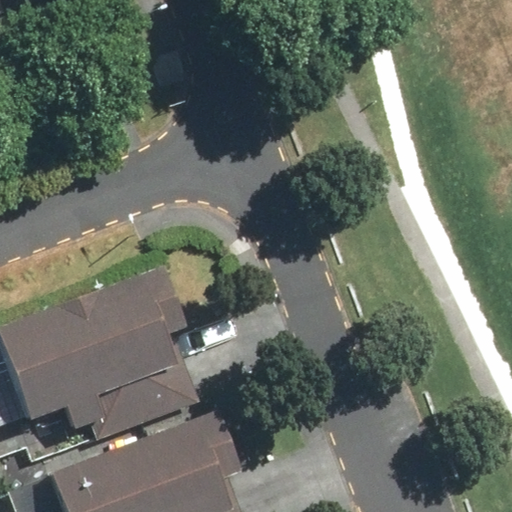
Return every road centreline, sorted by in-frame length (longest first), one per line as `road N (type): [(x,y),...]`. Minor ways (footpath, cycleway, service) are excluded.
road 1 (residential): [(382,511),(250,142)]
road 2 (residential): [(250,142),(0,233)]
road 3 (residential): [(250,142),(196,0)]
